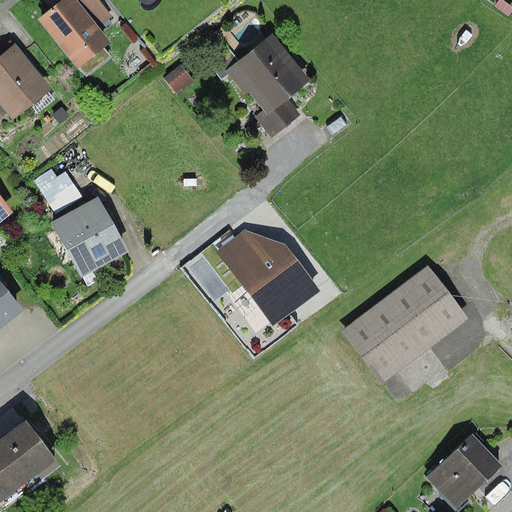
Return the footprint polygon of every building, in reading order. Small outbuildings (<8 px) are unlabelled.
[(76,0),(62,0),(37,20),(85,78),(112,57),(104,48),(111,43),(99,28),(76,0)] [(99,0),(76,0),(99,28),(113,16),(99,0)] [(274,36),(227,72),(245,95),(249,93),(266,114),(287,98),(309,81),(274,36)] [(0,61),(0,104),(14,121),(51,91),(17,48),(0,61)] [(181,65),(164,79),(176,95),(193,81),(181,65)] [(300,114),(287,98),(266,114),(257,121),(271,138),(300,114)] [(62,108),(52,115),(59,124),(69,117),(62,108)] [(52,170),(33,182),(55,215),(82,197),(66,173),(57,178),(52,170)] [(0,195),(0,222),(13,213),(0,195)] [(98,198),(51,224),(81,278),(129,252),(98,198)] [(286,247),(246,231),(217,253),(273,327),(320,292),(286,247)] [(425,268),(342,330),(381,382),(464,321),(425,268)] [(0,282),(0,329),(23,311),(0,282)] [(25,422),(0,441),(0,502),(55,461),(25,422)] [(473,435),(457,450),(486,481),(502,466),(473,435)] [(457,450),(427,478),(455,509),(486,481),(457,450)]
